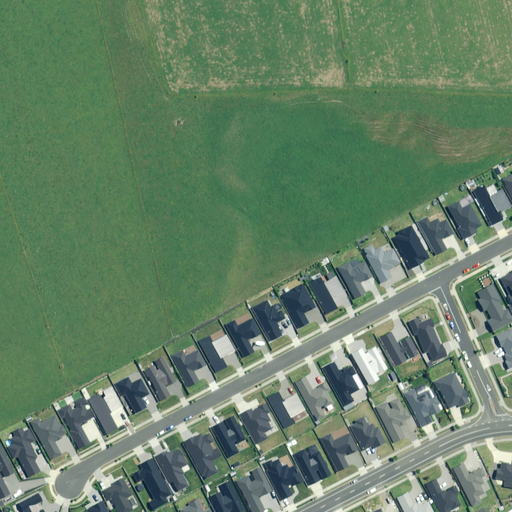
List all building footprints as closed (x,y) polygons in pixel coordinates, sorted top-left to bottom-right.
[(511,174),(502,180),(511,197),(511,174)] [(484,185),(474,191),(493,225),(502,220),(498,213),(511,205),(511,204),(504,189),(491,196),(484,185)] [(458,201),(448,207),(459,227),(457,228),(463,239),(477,231),(475,228),(481,224),(470,204),(463,209),(458,201)] [(427,217),(419,221),(437,255),(447,249),(441,238),(453,232),(446,220),(441,223),(438,219),(430,223),(427,217)] [(400,235),(393,238),(410,268),(429,258),(411,225),(398,232),(400,235)] [(372,246),(363,250),(381,284),(392,278),(388,270),(401,263),(393,248),(385,252),(382,247),(375,251),(372,246)] [(371,276),(363,262),(353,268),(349,262),(338,268),(354,299),(366,293),(360,282),(371,276)] [(511,273),(500,279),(508,295),(506,296),(510,304),(511,302),(511,273)] [(321,276),(308,283),(325,314),(350,300),(337,277),(325,284),(321,276)] [(303,285),(281,297),(298,328),(309,323),(304,313),(316,307),(303,285)] [(501,300),(493,285),(478,293),(481,299),(478,300),(484,311),(487,310),(492,319),(488,321),(494,331),(511,322),(511,318),(507,309),(504,310),(500,301),(501,300)] [(267,300),(252,308),(270,341),(283,334),(276,323),(286,318),(278,303),(270,307),(267,300)] [(477,326),(482,324),(478,314),(473,317),(477,326)] [(441,345),(430,320),(420,324),(418,317),(409,321),(415,335),(417,335),(425,352),(429,351),(433,361),(448,355),(443,344),(441,345)] [(235,320),(226,325),(244,357),(254,351),(248,340),(260,333),(253,319),(239,327),(235,320)] [(511,330),(511,329),(497,335),(507,359),(505,360),(509,368),(511,366),(511,330)] [(391,332),(381,337),(396,365),(418,354),(410,337),(397,343),(391,332)] [(210,335),(198,342),(215,373),(227,366),(222,358),(235,351),(226,335),(214,342),(210,335)] [(362,349),(352,354),(369,385),(379,380),(376,375),(388,369),(376,348),(365,354),(362,349)] [(183,350),(172,356),(188,387),(200,381),(194,371),(206,365),(198,350),(186,357),(183,350)] [(157,364),(144,371),(147,378),(149,377),(157,392),(156,393),(160,401),(171,395),(166,387),(176,381),(163,357),(155,361),(157,364)] [(335,363),(324,368),(344,406),(354,401),(350,394),(359,389),(352,376),(356,374),(352,367),(340,373),(335,363)] [(137,372),(115,384),(132,415),(147,407),(142,398),(149,394),(137,372)] [(454,373),(435,382),(439,390),(440,389),(450,408),(459,404),(460,406),(468,402),(466,397),(468,396),(465,390),(463,391),(454,373)] [(305,377),(295,382),(317,421),(325,416),(321,410),(333,403),(327,393),(330,391),(325,383),(313,390),(305,377)] [(99,395),(89,400),(107,434),(118,428),(110,414),(122,407),(112,388),(104,392),(107,396),(101,399),(99,395)] [(431,416),(442,411),(438,405),(441,403),(437,396),(432,398),(428,391),(419,395),(416,389),(405,394),(422,428),(434,422),(431,416)] [(278,392),(267,398),(285,429),(295,423),(292,418),(305,410),(296,395),(284,401),(278,392)] [(70,404),(58,410),(62,418),(65,417),(71,430),(69,431),(79,450),(90,444),(80,425),(95,417),(83,397),(75,402),(77,407),(72,409),(70,404)] [(412,417),(402,397),(390,403),(389,401),(376,407),(395,443),(406,437),(400,426),(406,423),(404,421),(412,417)] [(251,408),(239,415),(255,444),(268,438),(264,432),(272,428),(268,422),(270,421),(266,415),(271,412),(267,404),(253,411),(251,408)] [(39,418),(30,423),(51,461),(62,455),(55,441),(66,434),(62,425),(60,426),(54,416),(41,423),(39,418)] [(233,416),(213,428),(229,457),(239,451),(235,444),(245,439),(233,416)] [(356,424),(351,427),(362,450),(373,445),(374,448),(385,443),(378,427),(375,428),(373,424),(368,426),(364,417),(355,421),(356,424)] [(24,432),(22,427),(13,432),(15,436),(10,438),(13,444),(7,447),(13,459),(18,457),(28,477),(40,471),(33,459),(37,457),(30,442),(34,440),(29,429),(24,432)] [(201,434),(184,443),(204,478),(217,471),(212,461),(221,456),(217,448),(213,450),(209,443),(213,441),(209,434),(203,437),(201,434)] [(331,434),(321,438),(337,471),(348,466),(343,455),(356,449),(349,434),(334,441),(331,434)] [(14,473),(0,444),(0,498),(10,494),(2,478),(14,473)] [(316,444),(293,455),(309,486),(331,475),(316,444)] [(167,451),(156,457),(170,482),(173,480),(179,491),(189,485),(182,473),(183,473),(180,467),(187,464),(179,449),(169,455),(167,451)] [(173,493),(153,458),(141,465),(143,469),(133,475),(138,483),(143,479),(155,500),(149,503),(153,510),(168,502),(165,497),(173,493)] [(272,461),(264,465),(281,500),(293,494),(288,485),(302,479),(296,466),(290,469),(288,465),(282,468),(279,460),(273,462),(272,461)] [(511,487),(511,464),(502,462),(500,469),(498,469),(496,478),(506,480),(505,486),(511,487)] [(469,474),(464,464),(454,469),(473,508),(483,503),(479,496),(485,493),(481,485),(484,483),(482,478),(486,476),(482,468),(469,474)] [(272,490),(261,467),(252,471),(256,480),(251,482),(249,476),(238,482),(252,511),(258,511),(264,509),(258,497),(272,490)] [(131,496),(123,478),(111,484),(113,487),(103,491),(108,500),(112,499),(117,511),(125,511),(132,509),(127,498),(131,496)] [(443,492),(437,480),(426,485),(439,511),(450,511),(450,510),(454,508),(455,510),(462,507),(456,495),(459,493),(456,486),(443,492)] [(210,498),(216,511),(240,511),(243,510),(229,481),(221,485),(224,491),(210,498)] [(409,492),(398,497),(405,511),(434,511),(429,501),(421,505),(419,501),(415,503),(409,492)] [(43,511),(44,511),(43,511),(31,511),(28,506),(41,500),(38,494),(19,503),(22,511),(43,511)] [(180,511),(211,511),(210,509),(204,511),(203,511),(198,500),(189,504),(190,506),(180,511)] [(90,511),(87,511),(109,511),(104,501),(89,509),(90,511)]
